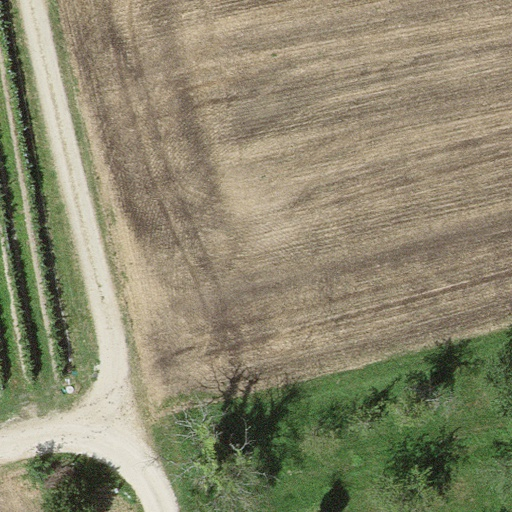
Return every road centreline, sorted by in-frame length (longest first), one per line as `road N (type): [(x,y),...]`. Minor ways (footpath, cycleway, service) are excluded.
road 1 (track): [(113,417),(108,342),(32,0)]
road 2 (track): [(0,441),(113,417),(154,511)]
